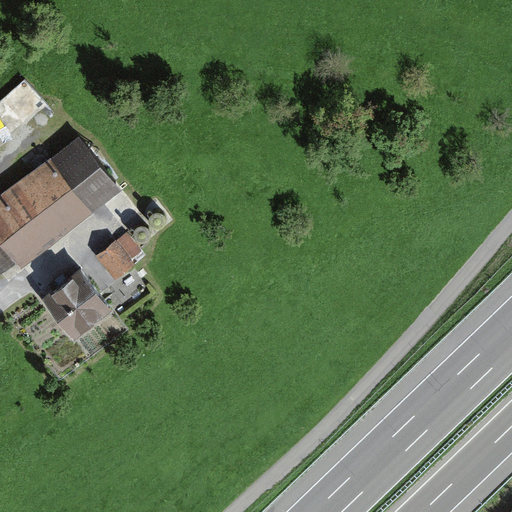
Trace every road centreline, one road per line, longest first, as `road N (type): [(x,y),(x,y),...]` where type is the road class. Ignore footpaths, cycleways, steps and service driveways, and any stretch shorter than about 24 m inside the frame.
road 1 (motorway): [(511,336),(329,511)]
road 2 (motorway): [(424,511),(511,428)]
